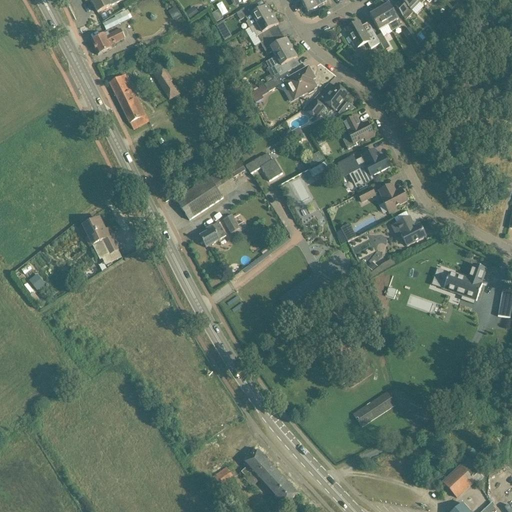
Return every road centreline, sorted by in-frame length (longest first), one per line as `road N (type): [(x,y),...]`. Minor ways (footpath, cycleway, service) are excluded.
road 1 (primary): [(355,511),(274,424),(224,349),(44,0)]
road 2 (residential): [(511,248),(432,207),(365,89),(301,36)]
